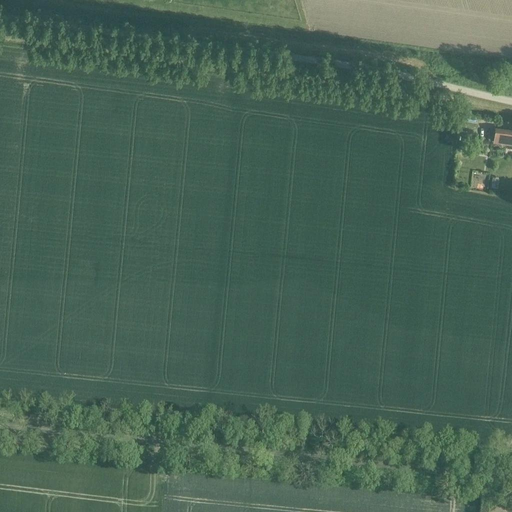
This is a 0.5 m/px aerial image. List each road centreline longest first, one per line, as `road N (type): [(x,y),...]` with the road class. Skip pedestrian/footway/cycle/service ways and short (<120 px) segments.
road 1 (unclassified): [(511,101),(370,69),(0,17)]
road 2 (track): [(0,425),(511,473)]
